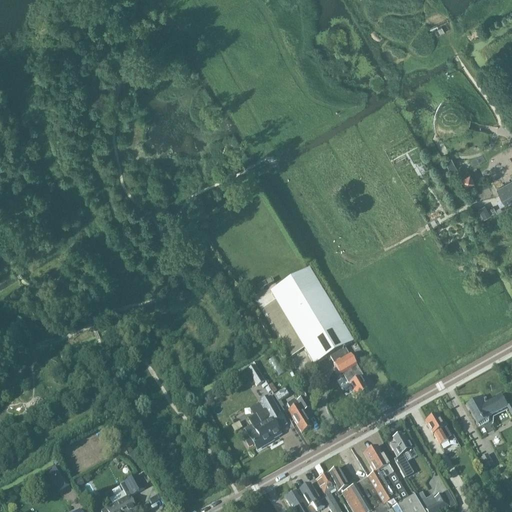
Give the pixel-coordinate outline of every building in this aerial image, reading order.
[(468,128),(469,128),(469,127),(469,126),(470,126),(470,125),(470,124),(470,123),(470,122),(470,121),(470,120),(469,118),(469,117),(468,116),(467,114),(467,113),(465,111),(464,110),(463,109),(461,108),(459,107),(457,105),(454,104),(451,103),(448,102),(445,102),(444,101),(443,102),(440,105),(437,109),(435,113),(434,118),(434,122),(434,127),(435,131),(437,135),(439,139),(446,150),(446,149),(447,149),(441,138),(440,136),(439,133),(441,134),(443,134),(445,135),(447,135),(449,135),(451,135),(454,135),(456,135),(458,135),(460,134),(462,133),(463,132),(465,131),(466,130),(467,129),(468,128)] [(472,169),(465,172),(468,179),(475,175),(472,169)] [(511,181),(497,189),(505,205),(511,200),(511,181)] [(485,219),(498,212),(505,209),(500,200),(494,203),(480,210),(474,214),(479,223),(485,219)] [(309,270),(270,293),(314,366),(330,357),(345,348),(353,343),(309,270)] [(345,348),(330,357),(334,365),(341,378),(344,377),(349,385),(357,399),(369,392),(360,379),(354,368),(356,367),(345,348)] [(254,367),(247,371),(255,384),(257,387),(264,383),(254,367)] [(284,391),(274,397),(278,403),(288,397),(284,391)] [(467,408),(478,427),(490,420),(490,419),(508,409),(501,396),(488,404),(487,403),(486,403),(484,400),(481,402),(480,401),(467,408)] [(304,398),(296,403),(302,413),(306,411),(310,408),(304,398)] [(273,441),(281,437),(277,430),(286,425),(271,400),(259,407),(263,413),(248,421),(252,428),(245,432),(258,453),(275,443),(273,441)] [(294,400),(287,405),(291,411),(288,413),(302,434),(311,428),(304,417),(308,415),(306,411),(302,413),(296,403),(294,400)] [(448,442),(447,440),(450,438),(446,429),(447,428),(444,423),(442,424),(437,417),(425,424),(432,436),(433,436),(439,447),(448,442)] [(120,431),(112,435),(118,447),(120,446),(123,450),(124,450),(129,447),(120,431)] [(394,443),(390,446),(397,459),(394,461),(404,480),(413,475),(407,464),(403,457),(413,451),(405,437),(404,437),(405,438),(403,440),(402,439),(401,439),(400,437),(399,438),(394,441),(393,441),(394,443)] [(129,447),(124,450),(127,456),(132,453),(129,447)] [(407,500),(378,448),(364,456),(375,476),(368,480),(386,511),(421,511),(413,497),(407,500)] [(487,455),(482,459),(487,469),(493,466),(487,455)] [(60,468),(51,473),(60,491),(69,486),(60,468)] [(350,490),(339,471),(328,477),(337,491),(340,489),(343,494),(350,490)] [(78,482),(83,479),(80,473),(74,476),(78,482)] [(326,476),(316,482),(320,490),(321,490),(324,496),(330,493),(335,490),(326,476)] [(107,511),(134,511),(137,511),(129,498),(131,496),(132,497),(145,490),(138,477),(120,486),(124,492),(110,500),(113,506),(106,510),(107,511)] [(386,511),(368,480),(350,490),(343,494),(342,495),(351,511),(386,511)] [(299,494),(308,509),(313,507),(316,511),(319,511),(324,510),(311,487),(299,494)] [(150,489),(146,495),(155,501),(159,495),(150,489)] [(324,496),(323,497),(331,511),(340,511),(330,493),(324,496)] [(308,511),(297,494),(286,501),(292,511),(308,511)] [(437,504),(425,510),(426,511),(440,511),(449,508),(442,495),(434,500),(437,504)]
